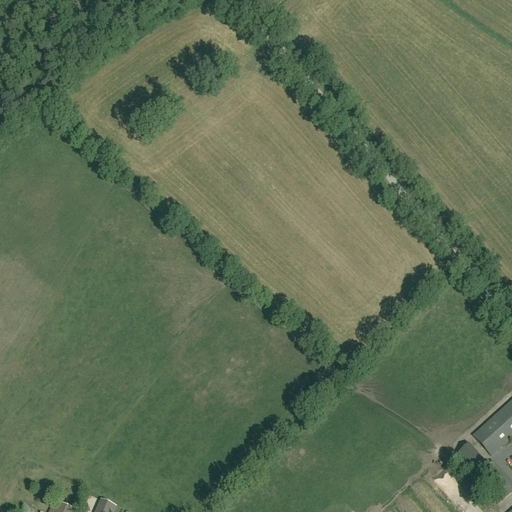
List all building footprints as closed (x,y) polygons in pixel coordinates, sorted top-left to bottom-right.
[(491,458),(511,438),(511,402),(473,438),(491,458)] [(489,468),(481,475),(504,501),(511,494),(489,468)] [(479,511),(458,491),(451,498),(464,511),(479,511)] [(95,511),(114,511),(116,507),(100,500),(95,511)] [(64,511),(66,508),(55,503),(50,511),(64,511)]
